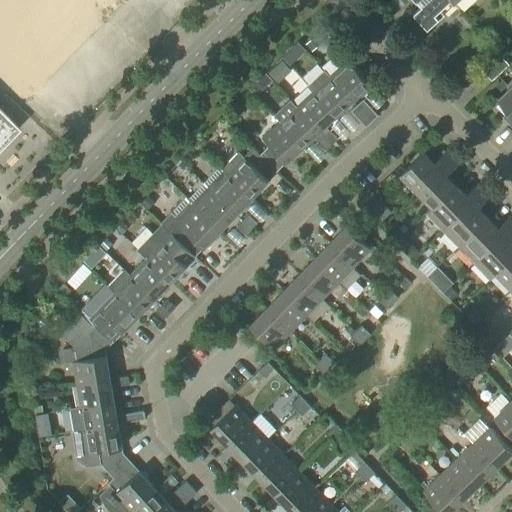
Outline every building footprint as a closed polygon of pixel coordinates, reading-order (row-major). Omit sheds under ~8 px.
[(429,29),(446,14),(442,10),(452,1),(451,0),(415,0),(422,7),(414,14),(429,29)] [(321,43),(316,37),(307,44),(312,51),(321,43)] [(290,51),(284,56),(291,64),(297,58),(290,51)] [(492,81),(510,65),(502,56),(484,72),(492,81)] [(283,60),(270,71),(279,81),(291,69),(283,60)] [(354,101),(372,85),(349,60),(331,76),(354,101)] [(354,101),(331,76),(326,70),(309,86),(314,92),(315,91),(338,116),(354,101)] [(464,91),(477,79),(469,70),(456,82),(464,91)] [(511,126),(511,87),(498,101),(509,112),(504,117),(511,126)] [(320,132),(338,116),(315,91),(314,92),(298,107),(320,132)] [(297,107),(291,100),(274,115),(281,122),(304,147),(314,137),(327,151),(332,145),(325,136),(320,132),(298,107),(297,107)] [(373,122),(379,116),(364,100),(358,105),(373,122)] [(367,127),(373,122),(358,105),(352,111),(367,127)] [(0,141),(16,125),(0,109),(0,141)] [(278,172),(286,163),(304,147),(281,122),(263,139),(270,146),(261,155),(278,172)] [(332,145),(339,140),(331,131),(325,136),(332,145)] [(261,155),(254,148),(245,157),(240,152),(223,169),(253,198),(278,172),(261,155)] [(445,165),(452,158),(447,152),(439,159),(445,165)] [(418,191),(441,169),(425,153),(402,175),(418,191)] [(452,172),(459,165),(452,158),(445,165),(452,172)] [(176,170),(184,177),(191,170),(183,163),(176,170)] [(237,214),(253,198),(223,169),(221,166),(205,183),(237,214)] [(433,208),(436,205),(456,185),(441,169),(418,191),(433,208)] [(221,231),(237,214),(205,183),(189,199),(188,200),(221,231)] [(443,231),(484,191),(478,185),(467,196),(456,185),(436,205),(433,208),(434,208),(427,214),(443,231)] [(459,248),(489,219),(479,209),(491,198),(484,191),(443,231),(459,248)] [(359,204),(379,224),(389,215),(369,194),(359,204)] [(154,203),(148,197),(143,203),(149,209),(154,203)] [(221,231),(188,200),(189,199),(187,197),(161,223),(163,225),(163,224),(196,256),(221,231)] [(252,229),(258,223),(249,215),(244,221),(252,229)] [(508,231),(511,227),(511,219),(510,217),(503,225),(508,231)] [(475,264),(504,235),(489,219),(459,248),(475,264)] [(246,235),(252,229),(244,221),(238,227),(246,235)] [(123,233),(128,228),(123,223),(118,228),(123,233)] [(147,259),(171,282),(196,256),(163,224),(163,225),(138,251),(147,259)] [(347,225),(331,243),(355,266),(372,249),(347,225)] [(497,274),(511,259),(511,243),(504,235),(475,264),(491,280),(497,274)] [(404,239),(397,246),(412,261),(419,254),(404,239)] [(112,245),(106,240),(101,245),(107,251),(112,245)] [(339,283),(355,266),(331,243),(317,257),(315,259),(339,283)] [(155,299),(171,282),(147,259),(131,275),(155,299)] [(323,299),(339,283),(315,259),(299,276),(323,299)] [(511,289),(511,259),(497,274),(511,289)] [(428,278),(444,294),(453,284),(438,268),(428,278)] [(155,299),(131,275),(125,270),(109,286),(115,292),(115,291),(140,315),(155,299)] [(308,316),(323,299),(299,276),(283,292),(308,316)] [(405,289),(411,284),(406,279),(400,285),(405,289)] [(61,286),(59,288),(67,296),(72,291),(64,283),(61,286)] [(114,293),(106,286),(92,300),(100,308),(98,309),(105,316),(97,325),(114,341),(140,315),(115,291),(115,292),(114,293)] [(393,302),(398,298),(389,289),(384,294),(393,302)] [(452,300),(457,295),(451,289),(446,294),(452,300)] [(292,332),(308,316),(283,292),(267,308),(292,332)] [(387,309),(393,302),(384,294),(378,300),(387,309)] [(170,314),(176,308),(167,299),(162,305),(170,314)] [(165,320),(170,314),(162,305),(156,311),(165,320)] [(382,314),(375,307),(370,312),(377,319),(382,314)] [(275,349),(292,332),(267,308),(251,326),(275,349)] [(482,318),(475,310),(468,317),(475,325),(482,318)] [(43,328),(48,320),(42,316),(37,325),(43,328)] [(94,327),(82,316),(63,336),(75,347),(77,360),(73,361),(77,385),(111,379),(106,350),(114,341),(97,325),(94,327)] [(350,337),(356,331),(350,324),(342,333),(348,339),(350,337)] [(488,324),(482,330),(490,338),(496,332),(488,324)] [(366,340),(370,335),(361,326),(356,331),(366,340)] [(360,346),(366,340),(356,331),(350,337),(360,346)] [(325,355),(320,360),(329,369),(334,363),(325,355)] [(320,360),(315,366),(324,374),(329,369),(320,360)] [(265,377),(274,368),(269,362),(259,371),(265,377)] [(470,379),(463,372),(454,381),(461,387),(470,379)] [(118,386),(130,384),(129,376),(117,378),(118,386)] [(81,408),(115,402),(111,379),(77,385),(81,408)] [(454,381),(446,389),(450,393),(455,393),(461,388),(454,381)] [(511,400),(510,402),(502,393),(487,408),(495,416),(495,417),(511,434),(511,400)] [(441,410),(446,405),(437,395),(432,401),(441,410)] [(297,411),(306,402),(301,396),(291,405),(297,411)] [(435,415),(441,410),(432,401),(426,406),(435,415)] [(72,432),(119,424),(115,402),(81,408),(68,410),(72,432)] [(302,416),(312,408),(306,402),(297,411),(302,416)] [(228,445),(252,422),(236,405),(212,428),(228,445)] [(35,416),(43,415),(42,407),(34,408),(35,416)] [(124,423),(136,421),(135,413),(123,415),(124,423)] [(244,462),(268,438),(252,422),(228,445),(244,462)] [(85,465),(101,463),(101,464),(114,478),(132,462),(124,453),(119,424),(72,432),(77,460),(85,465)] [(333,440),(343,431),(337,425),(328,434),(333,440)] [(497,468),(511,453),(511,449),(491,427),(473,444),(497,468)] [(349,456),(358,447),(343,431),(333,440),(349,456)] [(412,446),(418,441),(409,432),(403,437),(412,446)] [(406,452),(412,446),(403,437),(398,442),(406,452)] [(260,478),(284,455),(268,438),(244,462),(260,478)] [(480,484),(497,468),(473,444),(457,460),(480,484)] [(276,495),(300,471),(284,455),(260,478),(276,495)] [(464,500),(480,484),(457,460),(440,476),(464,500)] [(156,488),(132,462),(114,478),(108,483),(110,486),(100,495),(104,504),(109,511),(130,511),(131,511),(156,488)] [(361,477),(370,468),(364,462),(355,471),(361,477)] [(366,482),(375,473),(370,468),(361,477),(366,482)] [(292,511),(316,488),(300,471),(276,495),(292,511)] [(442,511),(451,511),(464,500),(440,476),(423,492),(442,511)] [(176,501),(192,487),(186,481),(170,495),(176,501)] [(182,508),(190,499),(197,493),(192,487),(176,501),(182,508)] [(164,511),(171,505),(156,488),(131,511),(130,511),(164,511)] [(292,511),(324,511),(332,504),(316,488),(292,511)] [(392,511),(402,501),(396,494),(386,504),(392,511)] [(392,511),(399,511),(406,506),(402,501),(392,511)]
